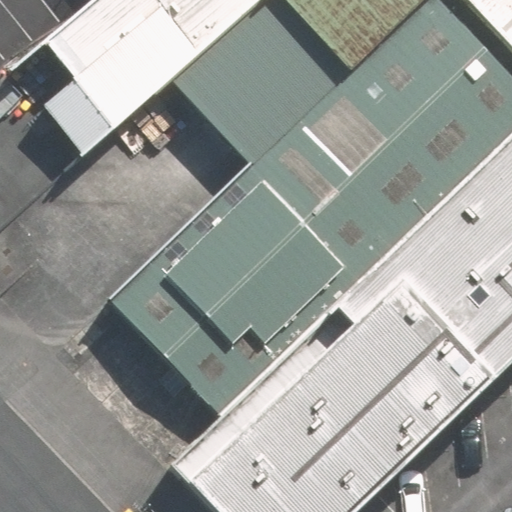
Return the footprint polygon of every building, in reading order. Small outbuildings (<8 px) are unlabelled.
[(206,43),(252,0),(85,0),(43,33),(113,127),(175,72),(206,43)] [(219,407),(511,123),(511,47),(467,0),(411,0),(250,151),(107,292),(219,407)] [(250,151),(411,0),(252,0),(206,43),(175,72),(250,151)] [(511,0),(468,0),(511,44),(511,0)] [(511,123),(219,407),(180,450),(240,511),(342,511),(511,352),(511,123)]
